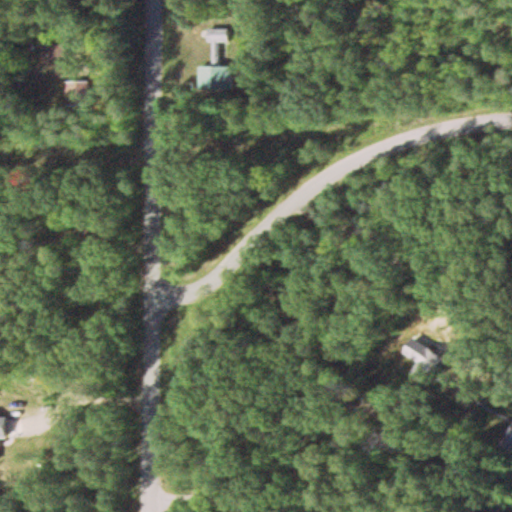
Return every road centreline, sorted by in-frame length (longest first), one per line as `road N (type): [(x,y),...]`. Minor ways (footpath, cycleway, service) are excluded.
road 1 (residential): [(154,511),(155,0)]
road 2 (residential): [(511,118),(414,129),(349,159),(195,291)]
